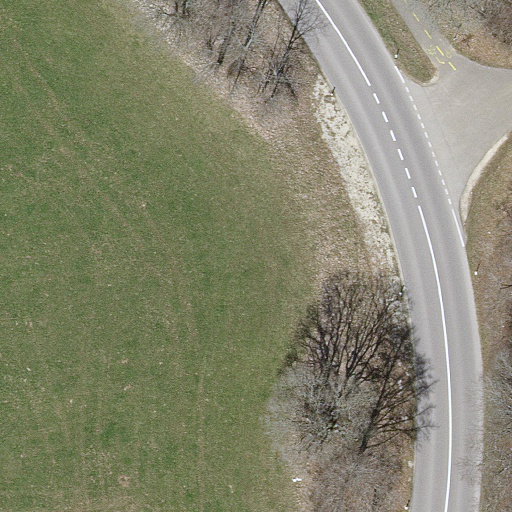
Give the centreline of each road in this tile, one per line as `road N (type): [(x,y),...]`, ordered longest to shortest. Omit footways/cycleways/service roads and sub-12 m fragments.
road 1 (secondary): [(462,511),(470,339),(408,173),(307,0)]
road 2 (track): [(408,173),(511,89)]
